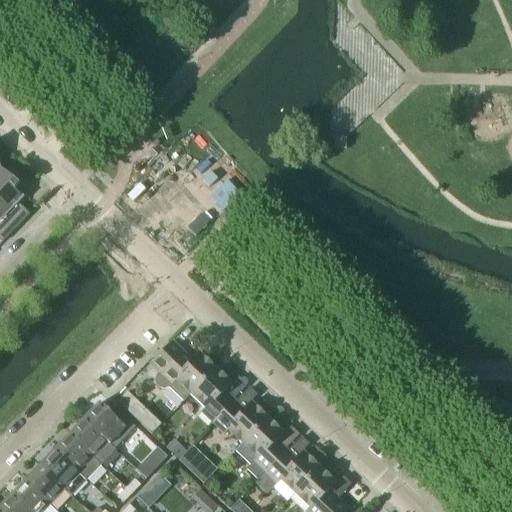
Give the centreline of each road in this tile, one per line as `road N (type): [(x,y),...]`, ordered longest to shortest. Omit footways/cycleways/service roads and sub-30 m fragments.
road 1 (residential): [(413,511),(79,192)]
road 2 (residential): [(0,464),(147,309)]
